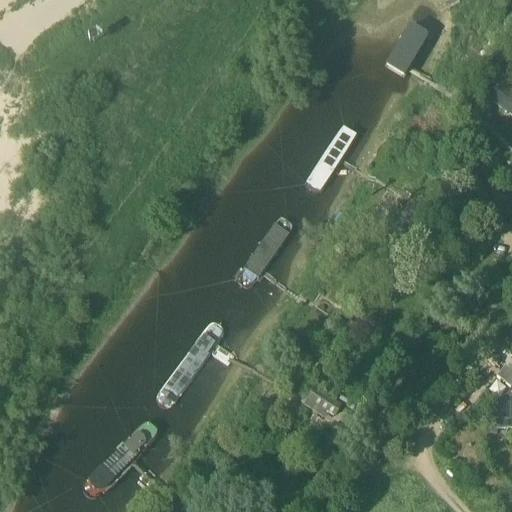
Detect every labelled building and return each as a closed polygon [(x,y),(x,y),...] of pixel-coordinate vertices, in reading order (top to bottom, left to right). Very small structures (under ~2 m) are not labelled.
[(393,76),(407,87),(442,43),(427,32),(393,76)] [(511,101),(511,90),(501,84),(496,91),(511,101)] [(306,186),(319,196),(360,141),(348,131),(306,186)] [(452,173),(443,167),(437,177),(446,183),(452,173)] [(468,200),(436,182),(429,195),(454,210),(458,204),(464,207),(468,200)] [(279,228),(252,275),(249,280),(247,285),(247,289),(250,292),(256,294),(261,292),(265,288),(267,284),(295,237),(296,234),(296,229),(292,226),(286,224),(284,224),(279,228)] [(480,270),(469,286),(477,292),(488,276),(480,270)] [(336,317),(329,327),(343,336),(349,326),(336,317)] [(170,396),(227,332),(228,326),(225,322),(219,318),(214,320),(157,384),(155,387),(155,391),(157,396),(163,399),(167,398),(170,396)] [(511,366),(509,371),(503,367),(496,376),(510,388),(511,385),(511,366)] [(497,429),(511,428),(511,385),(510,388),(498,402),(497,429)] [(313,389),(307,400),(333,416),(339,406),(313,389)] [(105,506),(155,442),(155,437),(153,433),(149,430),(145,429),(140,430),(90,495),(87,500),(87,505),(90,509),(96,511),(101,510),(105,506)]
